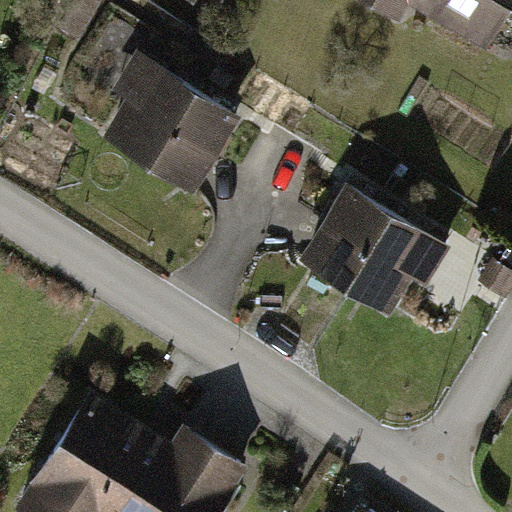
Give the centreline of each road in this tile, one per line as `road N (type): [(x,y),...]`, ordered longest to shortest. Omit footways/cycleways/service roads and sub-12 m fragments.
road 1 (residential): [(0,200),(429,477)]
road 2 (residential): [(429,477),(511,344)]
